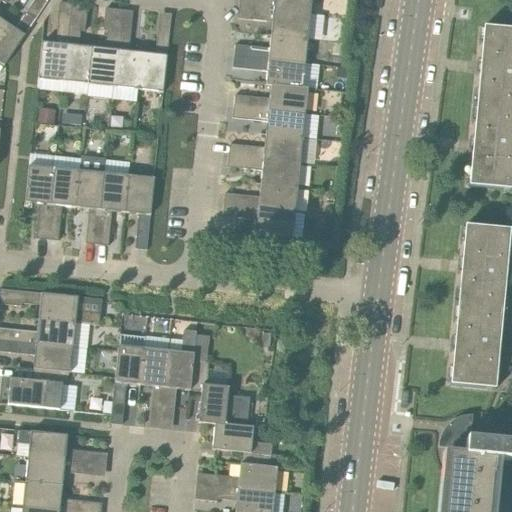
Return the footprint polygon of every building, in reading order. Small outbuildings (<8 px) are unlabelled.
[(268,1),(257,0),(239,0),(238,9),(267,12),(268,1)] [(274,0),(274,2),(274,9),(273,13),(309,16),(311,0),(274,0)] [(63,83),(71,6),(59,5),(56,27),(57,27),(55,46),(41,44),(37,81),(63,83)] [(88,86),(91,50),(78,48),(80,33),(84,33),(87,8),(71,6),(63,83),(88,86)] [(266,24),(267,12),(238,9),(237,21),(266,24)] [(112,89),(120,13),(105,11),(102,33),(107,33),(105,51),(91,50),(88,86),(112,89)] [(137,91),(141,55),(127,54),(132,14),(120,13),(112,89),(137,91)] [(273,13),(273,18),(272,24),(270,37),(307,41),(309,16),(273,13)] [(35,22),(25,16),(18,26),(28,32),(35,22)] [(0,66),(3,68),(24,38),(14,31),(3,23),(0,27),(0,66)] [(511,31),(482,29),(475,108),(511,112),(511,31)] [(270,37),(269,51),(268,58),(268,62),(304,66),(307,41),(270,37)] [(167,52),(168,42),(168,39),(157,38),(155,51),(167,52)] [(263,50),(235,47),(233,59),(262,62),(263,50)] [(166,58),(162,57),(155,56),(141,55),(137,91),(162,94),(166,58)] [(268,62),(262,62),(233,59),(232,70),(266,74),(265,87),(270,88),(271,87),(301,91),(304,66),(268,62)] [(307,92),(301,91),(271,87),(270,88),(269,101),(234,98),(233,109),(262,112),(263,108),(268,108),(268,112),(304,116),(307,92)] [(511,112),(475,108),(468,188),(511,192),(511,112)] [(262,116),(262,112),(233,109),(232,120),(267,124),(265,137),(302,141),(304,116),(268,112),(267,117),(262,116)] [(55,126),(56,115),(38,113),(37,125),(55,126)] [(71,115),(71,126),(81,127),(82,115),(71,115)] [(131,131),(132,122),(123,122),(122,131),(131,131)] [(265,137),(264,150),(263,158),(263,161),(299,165),(302,141),(265,137)] [(257,161),(258,150),(229,147),(228,158),(257,161)] [(263,161),(257,161),(228,158),(227,169),(261,173),(260,186),(297,190),(299,165),(263,161)] [(24,205),(38,206),(46,207),(49,208),(53,171),(28,168),(24,205)] [(49,208),(54,208),(61,209),(75,210),(78,173),(53,171),(49,208)] [(99,212),(103,176),(78,173),(75,210),(88,211),(85,246),(96,247),(99,218),(99,212)] [(99,212),(104,213),(111,214),(124,215),(128,178),(103,176),(99,212)] [(128,178),(124,215),(138,216),(135,251),(146,252),(149,223),(145,223),(145,217),(149,217),(153,181),(128,178)] [(294,214),(297,190),(260,186),(258,200),(224,196),(223,207),(294,214)] [(291,240),(294,214),(223,207),(222,219),(256,222),(254,236),(291,240)] [(35,240),(46,242),(49,213),(38,212),(35,240)] [(49,213),(46,242),(58,243),(61,214),(49,213)] [(110,219),(99,218),(96,247),(107,248),(110,219)] [(464,228),(456,307),(502,312),(509,232),(464,228)] [(7,293),(0,291),(0,307),(21,309),(21,306),(34,307),(35,295),(7,293)] [(77,300),(40,296),(39,308),(38,320),(98,327),(99,316),(101,303),(77,300)] [(456,307),(449,388),(494,392),(502,312),(456,307)] [(98,328),(98,327),(38,320),(36,334),(0,330),(0,341),(72,349),(74,325),(98,328)] [(164,390),(168,390),(175,391),(189,392),(192,364),(196,336),(196,333),(183,332),(181,355),(168,353),(164,390)] [(225,426),(249,430),(252,406),(248,406),(249,400),(227,398),(228,390),(206,387),(208,364),(206,364),(209,337),(196,336),(192,364),(189,392),(201,393),(198,425),(203,426),(203,425),(215,426),(225,427),(225,426)] [(271,336),(263,336),(262,349),(271,349),(271,336)] [(139,387),(143,351),(144,340),(119,337),(117,348),(112,404),(111,415),(110,426),(121,427),(126,386),(139,387)] [(69,375),(72,349),(0,341),(0,353),(34,357),(33,371),(69,375)] [(139,387),(153,388),(160,389),(164,390),(168,353),(143,351),(139,387)] [(69,375),(33,371),(31,383),(10,381),(7,407),(45,411),(45,410),(58,412),(61,386),(67,383),(68,375),(69,375)] [(151,408),(162,409),(164,395),(152,394),(151,408)] [(173,410),(175,397),(164,395),(162,409),(173,410)] [(112,404),(103,403),(102,414),(111,415),(112,404)] [(252,430),(249,430),(225,426),(225,427),(215,426),(203,425),(203,426),(214,427),(211,452),(241,455),(240,466),(269,470),(272,447),(250,445),(252,430)] [(510,463),(511,436),(511,427),(477,425),(476,429),(463,428),(459,426),(448,442),(451,444),(450,455),(448,455),(442,511),(486,511),(492,461),(510,463)] [(70,463),(83,465),(85,453),(65,451),(67,438),(19,433),(18,446),(16,457),(27,459),(64,463),(70,463)] [(294,435),(293,435),(292,445),(296,449),(305,450),(305,446),(306,436),(294,435)] [(61,487),(63,474),(63,468),(64,463),(27,459),(25,483),(61,487)] [(83,465),(70,463),(69,475),(82,477),(83,465)] [(276,470),(269,470),(240,466),(238,480),(219,478),(218,489),(274,495),(276,470)] [(55,511),(58,511),(59,509),(60,501),(61,487),(25,483),(22,508),(55,511)] [(271,511),(274,495),(218,489),(196,487),(195,501),(217,503),(217,500),(236,503),(234,511),(271,511)] [(64,511),(78,511),(79,503),(66,502),(64,511)]
